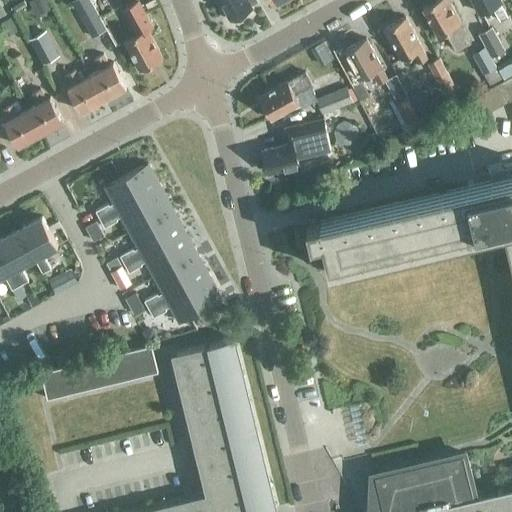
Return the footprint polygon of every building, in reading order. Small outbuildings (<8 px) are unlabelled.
[(35,11),(49,4),(47,0),(31,0),(30,1),(35,11)] [(162,56),(147,29),(153,26),(138,0),(135,0),(123,7),(137,34),(124,41),(140,68),(162,56)] [(257,1),(255,0),(219,0),(230,19),(231,18),(232,20),(235,21),(244,17),(245,14),(243,11),(252,7),(251,4),(257,1)] [(455,50),(471,41),(460,22),(461,22),(449,0),(434,0),(423,6),(438,34),(445,31),(455,50)] [(500,20),(508,16),(500,1),(501,0),(472,0),(479,12),(492,6),(500,20)] [(94,37),(106,30),(92,6),(80,13),(94,37)] [(18,28),(11,13),(0,18),(0,32),(2,36),(18,28)] [(418,62),(427,57),(421,47),(422,46),(405,16),(383,28),(400,58),(412,52),(418,62)] [(491,56),(504,50),(491,26),(479,33),(491,56)] [(59,54),(46,29),(28,38),(42,64),(59,54)] [(385,80),(387,78),(381,67),(381,66),(366,37),(344,50),(359,78),(372,72),(378,83),(385,80)] [(483,73),(496,66),(485,46),(472,52),(483,73)] [(100,69),(90,74),(103,98),(126,85),(113,61),(109,64),(103,53),(94,58),(100,69)] [(444,91),(454,86),(439,58),(429,63),(444,91)] [(103,98),(90,74),(81,79),(75,68),(66,73),(72,84),(67,86),(81,110),(103,98)] [(287,80),(259,96),(271,118),(299,102),(295,94),(312,84),(305,70),(287,81),(287,80)] [(511,102),(511,74),(470,97),(480,116),(511,99),(511,102)] [(352,102),(346,85),(316,97),(322,113),(352,102)] [(27,108),(40,132),(63,120),(50,96),(46,98),(40,87),(31,92),(37,103),(27,108)] [(397,102),(395,103),(409,128),(416,124),(421,121),(407,96),(397,102)] [(40,132),(27,108),(18,113),(12,103),(3,108),(9,118),(4,121),(17,145),(40,132)] [(283,126),(287,143),(263,149),(268,172),(299,164),(296,153),(307,151),(330,146),(324,118),(283,126)] [(351,121),(343,120),(336,124),(333,131),(335,139),(341,144),(350,144),(356,140),(358,133),(356,126),(351,121)] [(366,132),(354,146),(364,154),(373,142),(374,141),(375,140),(368,134),(366,132)] [(100,218),(159,184),(147,162),(105,185),(114,201),(111,203),(110,202),(108,203),(95,210),(100,218)] [(301,171),(305,186),(334,170),(321,162),(301,171)] [(511,511),(511,165),(490,171),(492,180),(307,224),(311,243),(320,241),(323,240),(330,271),(503,229),(511,268),(511,486),(473,495),(463,452),(443,457),(443,455),(420,461),(421,462),(375,473),(383,511),(511,511)] [(160,185),(159,184),(100,218),(104,226),(117,219),(117,218),(122,215),(130,230),(172,207),(160,185)] [(184,230),(172,207),(130,230),(139,246),(134,249),(133,248),(120,255),(124,263),(184,230)] [(42,215),(19,228),(34,257),(42,272),(51,267),(42,252),(57,244),(42,215)] [(96,220),(85,226),(93,240),(104,234),(96,220)] [(34,257),(19,228),(0,238),(0,246),(20,284),(28,279),(20,264),(34,257)] [(197,253),(184,230),(124,263),(129,272),(141,265),(140,263),(146,260),(155,276),(197,253)] [(12,288),(20,284),(0,246),(0,275),(3,273),(12,288)] [(144,299),(149,308),(209,275),(197,253),(155,276),(163,291),(158,294),(157,292),(144,299)] [(118,256),(106,262),(110,270),(122,264),(118,256)] [(63,270),(48,278),(56,292),(71,284),(63,270)] [(209,275),(149,308),(153,316),(166,309),(165,308),(171,305),(180,321),(222,298),(209,275)] [(136,292),(125,297),(133,313),(144,307),(136,292)] [(152,325),(142,330),(147,341),(157,336),(152,325)] [(256,511),(276,507),(276,505),(272,506),(269,479),(269,477),(265,478),(262,451),(262,449),(259,450),(255,424),(255,421),(252,422),(249,396),(248,394),(245,394),(242,368),(241,366),(238,366),(235,340),(234,337),(171,353),(206,492),(126,511),(256,511)] [(151,344),(41,371),(47,398),(158,371),(151,344)] [(180,414),(138,417),(139,434),(182,431),(180,414)] [(69,435),(67,451),(96,455),(99,439),(69,435)]
